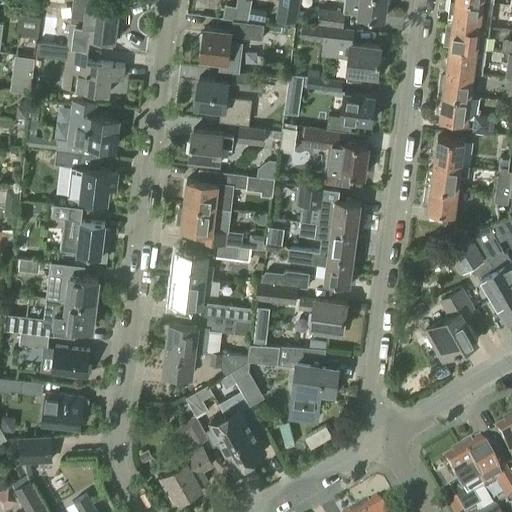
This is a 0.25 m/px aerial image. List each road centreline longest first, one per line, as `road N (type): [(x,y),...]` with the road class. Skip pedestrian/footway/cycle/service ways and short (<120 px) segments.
road 1 (residential): [(143,511),(115,449),(170,0)]
road 2 (residential): [(381,445),(367,424),(421,0)]
road 3 (residential): [(381,445),(511,370)]
road 4 (residential): [(263,511),(381,445)]
